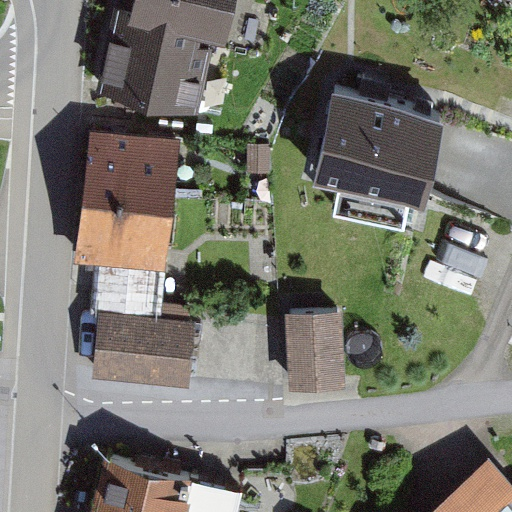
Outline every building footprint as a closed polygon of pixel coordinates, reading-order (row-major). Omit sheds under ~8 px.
[(223,0),(119,0),(116,17),(100,14),(86,90),(174,107),(188,33),(216,38),(223,0)] [(339,90),(315,187),(340,193),(334,216),(400,233),(408,202),(421,206),(433,159),(443,116),(381,100),(339,90)] [(159,137),(78,131),(68,263),(87,264),(79,373),(181,381),(187,308),(146,305),(159,137)] [(342,314),(293,316),(295,390),(344,389),(342,314)] [(511,511),(511,483),(503,491),(470,453),(402,511),(511,511)] [(181,511),(186,495),(88,467),(75,511),(181,511)]
